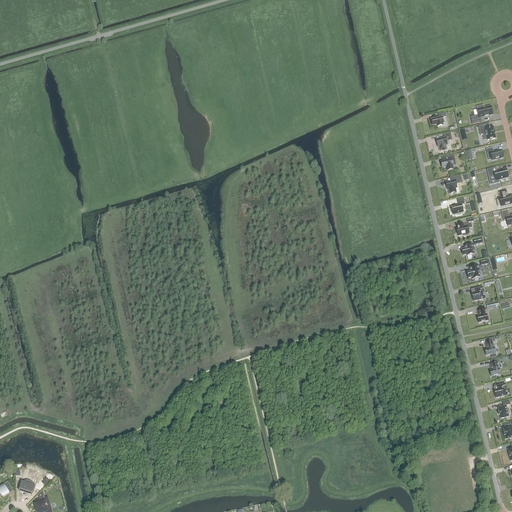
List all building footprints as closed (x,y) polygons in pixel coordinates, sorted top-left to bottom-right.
[(478,115),(470,117),(472,125),(480,123),(479,118),(493,115),(491,106),(484,108),(483,106),(477,107),(477,110),(478,115)] [(432,126),(433,126),(437,125),(437,127),(443,126),(443,124),(444,124),(442,118),(446,117),(445,113),(438,115),(439,118),(435,118),(436,119),(432,120),(432,122),(432,123),(432,126)] [(486,125),(478,127),(480,136),(485,135),(487,141),(496,139),(495,135),(494,131),(493,127),(487,128),(486,125)] [(440,152),(447,150),(446,146),(448,145),(447,140),(452,139),(450,133),(444,135),(444,138),(436,140),(438,148),(439,147),(440,152)] [(492,148),(486,150),(487,154),(490,154),(491,161),(503,158),(501,151),(493,152),(492,148)] [(474,150),(465,152),(467,161),(472,160),(471,153),(475,153),(474,150)] [(448,157),(449,160),(445,161),(445,162),(442,163),(442,165),(441,165),(442,168),(443,168),(443,169),(447,168),(448,172),(453,170),(453,166),(453,163),(456,162),(454,156),(448,157)] [(496,168),(486,170),(488,178),(494,177),(495,182),(508,178),(507,175),(508,175),(507,171),(506,171),(506,170),(497,172),(496,168)] [(457,193),(456,189),(457,188),(456,183),(462,182),(461,176),(453,178),(454,181),(446,183),(448,191),(449,190),(450,195),(457,193)] [(511,196),(509,197),(508,191),(500,193),(502,198),(500,199),(502,207),(511,204),(511,196)] [(451,207),(452,209),(451,209),(452,213),(453,213),(453,215),(464,213),(462,205),(465,205),(464,201),(458,203),(459,206),(451,207)] [(508,211),(501,212),(503,221),(506,221),(508,227),(511,226),(511,227),(511,216),(509,217),(508,211)] [(468,229),(472,228),(471,224),(461,226),(461,225),(457,226),(458,229),(457,229),(457,230),(456,230),(458,236),(463,235),(463,237),(469,236),(468,234),(469,234),(468,229)] [(465,247),(465,250),(462,250),(462,252),(462,253),(462,254),(463,255),(463,256),(467,256),(467,257),(475,255),(473,249),(474,249),(474,247),(477,246),(476,245),(483,243),(482,239),(474,240),(475,245),(465,247)] [(468,279),(472,278),(472,280),(475,279),(475,280),(478,279),(478,278),(480,278),(478,271),(479,270),(478,266),(469,268),(470,272),(467,273),(468,279)] [(504,290),(511,289),(511,280),(501,281),(501,288),(504,287),(504,290)] [(484,293),(483,288),(475,289),(475,290),(471,290),(472,294),(474,302),(485,299),(484,293)] [(485,310),(478,311),(480,317),(477,318),(479,324),(488,321),(487,316),(485,310)] [(495,342),(494,338),(488,339),(489,343),(486,344),(487,350),(485,350),(486,356),(496,354),(495,348),(494,348),(493,343),(495,342)] [(501,375),(499,369),(498,364),(491,365),(492,371),(490,371),(491,377),(501,375)] [(496,399),(506,396),(508,396),(506,391),(505,384),(497,386),(493,387),(494,391),(496,399)] [(503,403),(503,407),(498,408),(499,412),(498,412),(499,416),(500,415),(501,419),(509,417),(506,406),(510,405),(509,402),(503,403)] [(511,422),(506,424),(507,428),(503,429),(504,433),(503,433),(504,433),(504,436),(505,440),(511,438),(511,422)] [(452,450),(445,452),(446,457),(450,456),(451,462),(454,461),(454,462),(458,461),(458,460),(462,459),(461,452),(453,454),(452,450)] [(466,474),(457,476),(460,489),(469,487),(468,487),(467,482),(468,482),(467,479),(466,474)] [(33,487),(34,486),(33,484),(31,482),(28,481),(25,481),(23,482),(23,484),(21,484),(19,492),(25,493),(27,494),(32,496),(35,488),(33,487)] [(7,490),(11,487),(8,482),(0,486),(0,492),(3,498),(9,494),(7,490)] [(468,491),(469,500),(481,499),(480,489),(468,491)] [(45,498),(43,492),(38,496),(39,500),(37,501),(38,504),(35,505),(37,511),(50,511),(49,509),(48,505),(49,505),(47,498),(45,498)]
